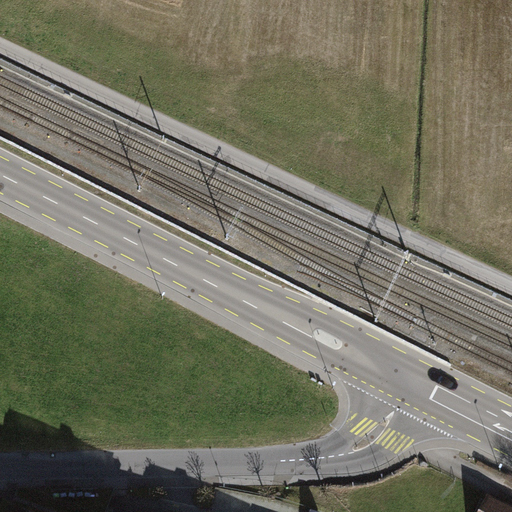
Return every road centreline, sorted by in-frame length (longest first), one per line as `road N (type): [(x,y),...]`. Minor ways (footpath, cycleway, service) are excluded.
road 1 (unclassified): [(511,285),(0,45)]
road 2 (primary): [(0,176),(411,385)]
road 3 (residential): [(411,385),(377,433),(324,458),(0,466)]
